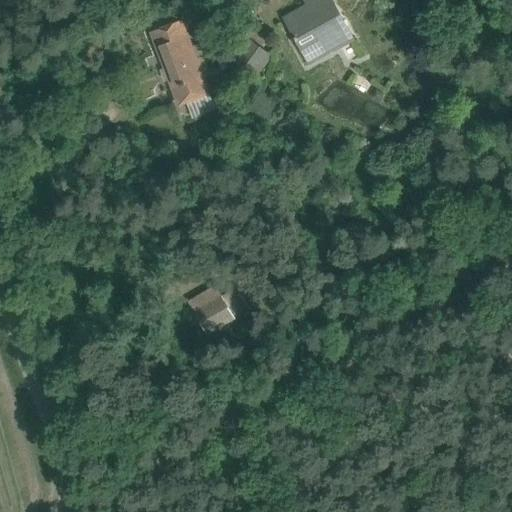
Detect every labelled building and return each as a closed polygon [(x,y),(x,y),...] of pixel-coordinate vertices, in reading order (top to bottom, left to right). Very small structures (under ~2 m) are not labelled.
[(285,18),(308,65),(353,44),(331,0),(329,0),(333,6),(312,16),(308,7),(285,18)] [(199,44),(192,47),(183,21),(152,33),(179,105),(210,93),(203,75),(210,73),(199,44)] [(227,58),(256,80),(274,57),(244,35),(227,58)] [(377,89),(373,97),(381,102),(385,94),(377,89)] [(188,301),(197,316),(207,333),(235,317),(216,285),(188,301)]
